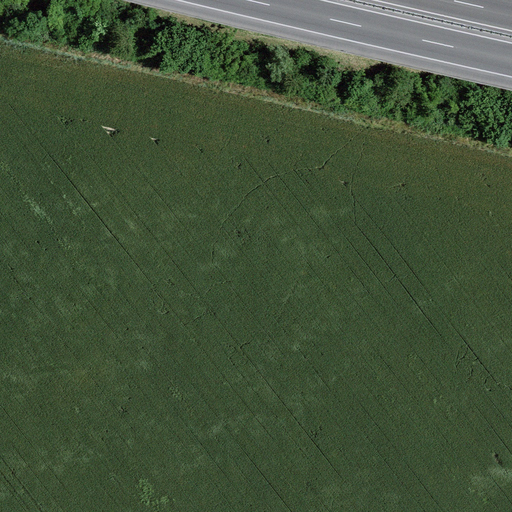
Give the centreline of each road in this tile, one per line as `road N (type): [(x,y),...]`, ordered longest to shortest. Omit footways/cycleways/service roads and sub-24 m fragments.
road 1 (track): [(0,32),(511,153)]
road 2 (motorway): [(246,0),(511,60)]
